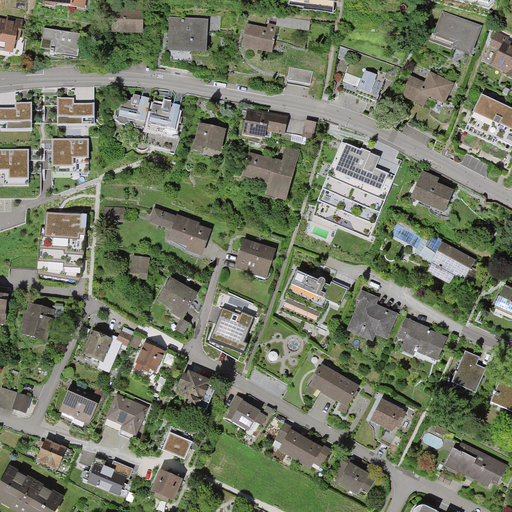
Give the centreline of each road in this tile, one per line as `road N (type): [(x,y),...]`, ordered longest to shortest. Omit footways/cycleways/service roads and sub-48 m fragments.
road 1 (residential): [(511,200),(377,130),(310,107),(161,81),(0,78)]
road 2 (residential): [(407,478),(191,353),(223,255)]
road 3 (residential): [(511,349),(331,262)]
road 4 (residential): [(0,419),(169,467)]
